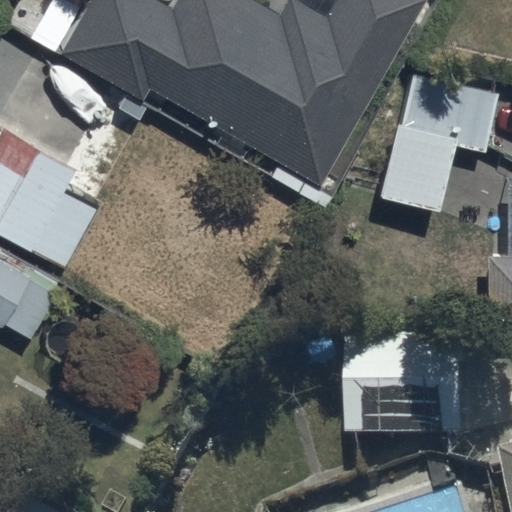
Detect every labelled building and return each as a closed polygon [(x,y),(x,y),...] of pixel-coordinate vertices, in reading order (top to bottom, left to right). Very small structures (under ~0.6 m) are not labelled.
[(176,0),(170,11),(153,0),(86,0),(52,53),(138,108),(150,89),(308,190),(426,5),(417,0),(338,0),(325,21),(292,0),(289,0),(277,19),(247,0),(176,0)] [(499,96),(409,73),(378,198),(434,212),(450,146),(484,155),(499,96)] [(79,170),(0,123),(0,231),(65,271),(101,211),(67,191),(79,170)] [(482,261),(482,322),(511,322),(511,253),(493,254),(493,261),(482,261)] [(0,258),(0,328),(27,344),(57,292),(0,258)] [(342,348),(340,451),(462,453),(464,350),(342,348)] [(491,511),(511,511),(511,463),(500,466),(503,480),(486,483),(491,511)]
